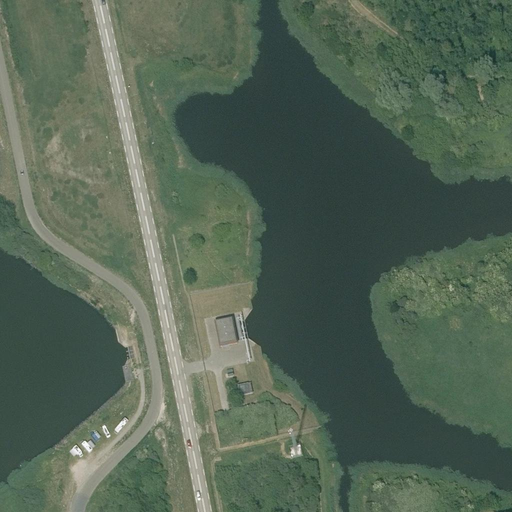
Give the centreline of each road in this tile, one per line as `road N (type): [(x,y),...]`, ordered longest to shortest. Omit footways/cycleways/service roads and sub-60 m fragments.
road 1 (unclassified): [(77,511),(92,482),(151,416),(155,372),(132,295),(34,221),(0,62)]
road 2 (primary): [(204,511),(97,0)]
